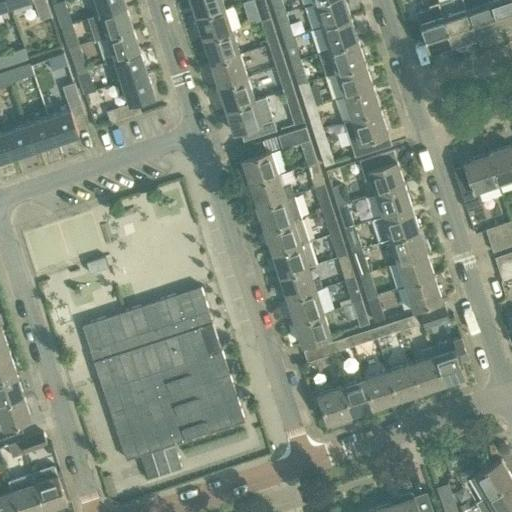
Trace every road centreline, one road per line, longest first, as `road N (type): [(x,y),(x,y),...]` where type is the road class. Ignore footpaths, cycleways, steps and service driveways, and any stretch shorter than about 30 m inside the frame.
road 1 (residential): [(194,130),(302,465)]
road 2 (residential): [(93,511),(0,231)]
road 3 (residential): [(508,397),(424,142)]
road 4 (residential): [(302,465),(508,397)]
road 5 (residential): [(0,199),(194,130)]
road 6 (residential): [(162,511),(302,465)]
road 7 (residential): [(194,130),(152,0)]
